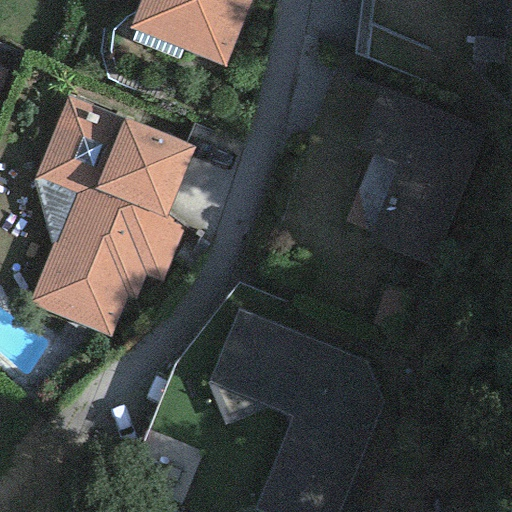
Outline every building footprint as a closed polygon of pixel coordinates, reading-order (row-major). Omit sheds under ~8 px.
[(250,0),(138,0),(127,29),(223,68),(250,0)] [(495,136),(377,88),(353,148),(394,164),(365,235),(442,266),(495,136)] [(121,119),(64,96),(33,178),(74,193),(54,245),(51,243),(28,305),(111,336),(125,297),(134,300),(144,275),(165,217),(94,190),(121,119)] [(193,146),(121,119),(94,190),(165,217),(193,146)] [(33,178),(51,243),(54,245),(74,193),(33,178)] [(165,217),(144,275),(162,282),(184,224),(165,217)] [(365,363),(237,309),(206,382),(290,416),(255,508),(263,511),(336,511),(382,402),(365,363)]
